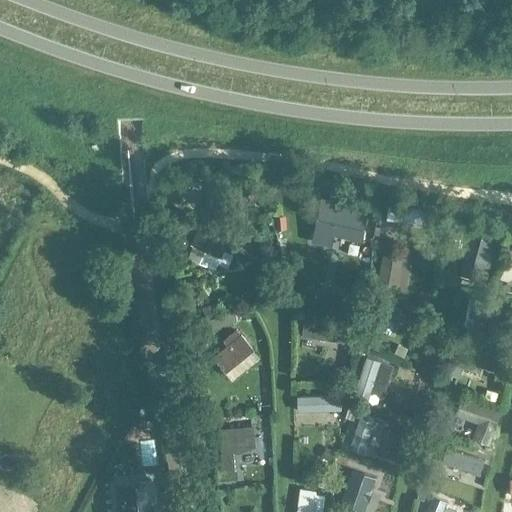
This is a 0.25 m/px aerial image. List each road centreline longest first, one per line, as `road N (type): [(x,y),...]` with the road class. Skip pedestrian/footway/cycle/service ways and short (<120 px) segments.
road 1 (secondary): [(0,29),(102,68),(262,107),(511,123)]
road 2 (secondary): [(511,90),(355,83),(235,64),(20,0)]
road 3 (track): [(511,200),(298,160),(186,153),(161,161),(150,191),(130,195)]
